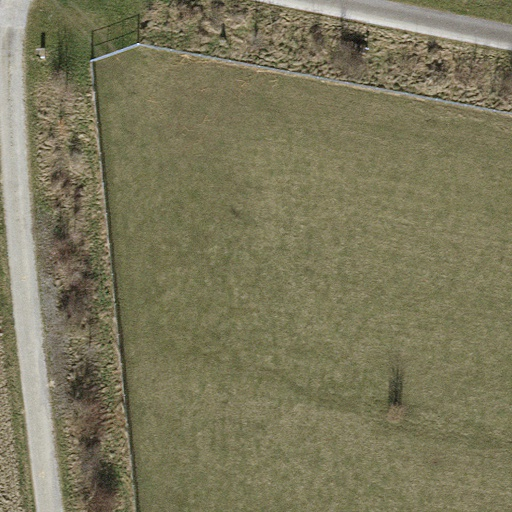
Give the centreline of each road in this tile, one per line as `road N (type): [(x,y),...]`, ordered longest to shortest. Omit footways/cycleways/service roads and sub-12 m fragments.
road 1 (track): [(19,0),(15,101),(60,511)]
road 2 (track): [(257,0),(511,48)]
